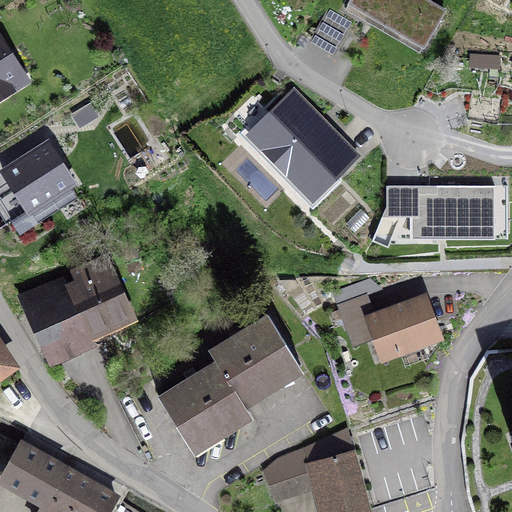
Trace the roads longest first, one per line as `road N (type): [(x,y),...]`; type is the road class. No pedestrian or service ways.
road 1 (unclassified): [(196,511),(73,421),(0,313)]
road 2 (residential): [(511,297),(460,367),(449,511)]
road 3 (residential): [(242,0),(281,57),(413,139)]
